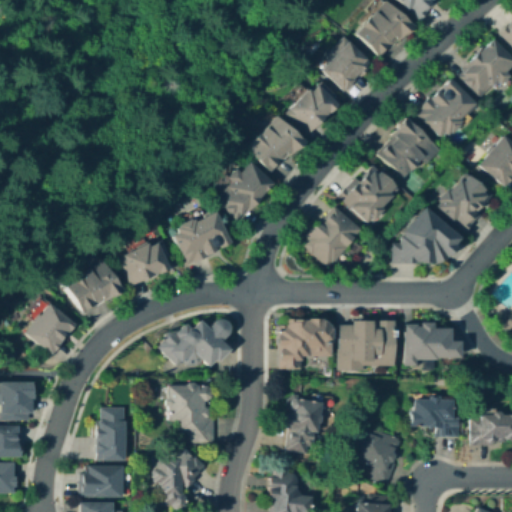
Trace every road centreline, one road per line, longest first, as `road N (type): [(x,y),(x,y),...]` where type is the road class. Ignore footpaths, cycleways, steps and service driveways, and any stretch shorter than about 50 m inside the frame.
road 1 (residential): [(480,0),(300,186),(273,228),(255,288)]
road 2 (residential): [(255,288),(192,296),(94,348),(52,435),(38,511)]
road 3 (residential): [(511,220),(453,292),(255,288)]
road 4 (residential): [(255,288),(247,424),(226,511)]
